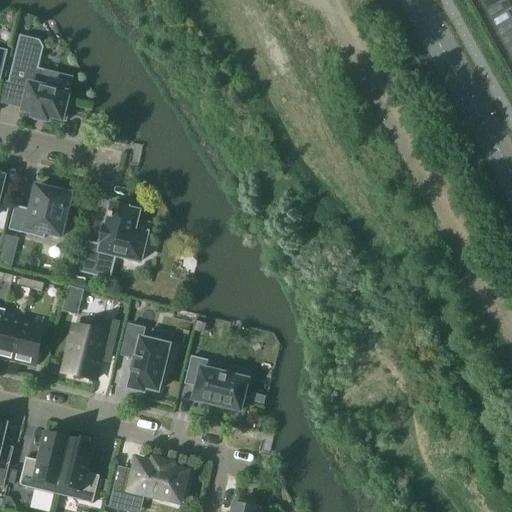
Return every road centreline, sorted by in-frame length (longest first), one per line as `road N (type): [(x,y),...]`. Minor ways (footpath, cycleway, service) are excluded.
road 1 (residential): [(0,405),(219,465),(208,511)]
road 2 (tertiary): [(511,175),(414,0)]
